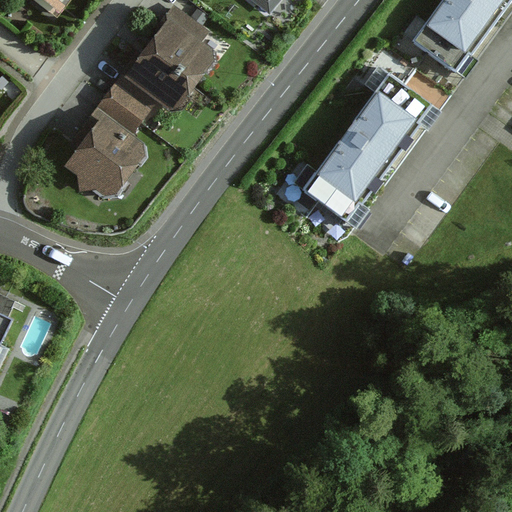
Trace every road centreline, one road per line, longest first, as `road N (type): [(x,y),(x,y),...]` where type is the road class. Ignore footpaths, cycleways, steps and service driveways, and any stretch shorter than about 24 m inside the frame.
road 1 (secondary): [(129,305),(187,216),(359,0)]
road 2 (residential): [(370,241),(511,45)]
road 3 (secondary): [(24,511),(129,305)]
road 4 (residential): [(129,305),(0,235)]
road 5 (residential): [(0,200),(8,167),(62,80)]
